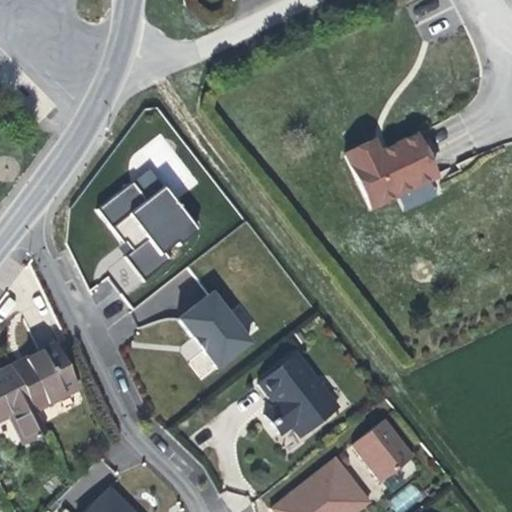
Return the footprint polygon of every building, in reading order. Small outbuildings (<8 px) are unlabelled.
[(372,212),(438,181),(419,140),(382,156),(376,143),(347,157),(372,212)] [(148,172),(130,186),(145,205),(163,191),(148,172)] [(109,234),(126,220),(145,205),(130,186),(94,215),(109,234)] [(126,220),(144,243),(158,259),(165,253),(168,257),(197,233),(163,191),(145,205),(126,220)] [(142,286),(172,262),(168,257),(165,253),(158,259),(144,243),(121,261),(142,286)] [(208,297),(176,322),(189,339),(194,336),(205,350),(200,353),(214,371),(246,346),(208,297)] [(196,348),(200,353),(205,350),(194,336),(189,339),(196,348)] [(32,353),(9,364),(34,414),(52,405),(48,398),(72,387),(50,344),(32,353)] [(304,443),(341,415),(301,362),(262,390),(274,405),(278,402),(284,408),(268,420),(277,434),(282,441),(295,432),(304,443)] [(34,414),(9,364),(0,368),(0,419),(4,417),(18,446),(42,433),(34,414)] [(371,488),(404,464),(377,426),(344,450),(371,488)] [(355,511),(360,509),(326,463),(260,510),(261,511),(355,511)] [(388,497),(395,511),(398,511),(423,500),(415,484),(388,497)] [(131,511),(108,487),(84,511),(131,511)]
